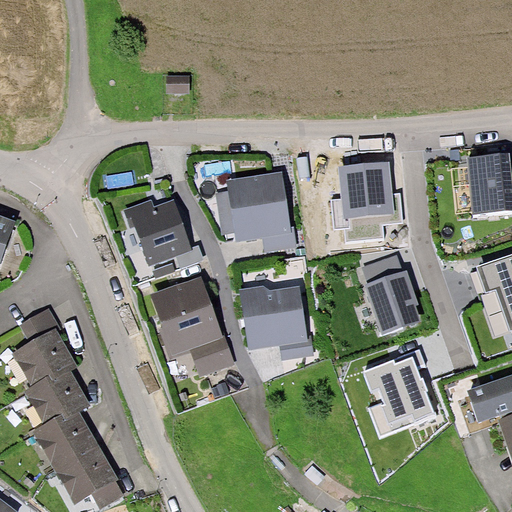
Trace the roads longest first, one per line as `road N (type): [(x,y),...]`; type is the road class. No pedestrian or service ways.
road 1 (tertiary): [(193,511),(76,233),(39,188)]
road 2 (residential): [(172,131),(411,130),(511,120)]
road 3 (residential): [(266,430),(222,274),(181,186),(172,131)]
road 4 (unclassified): [(89,137),(76,0)]
